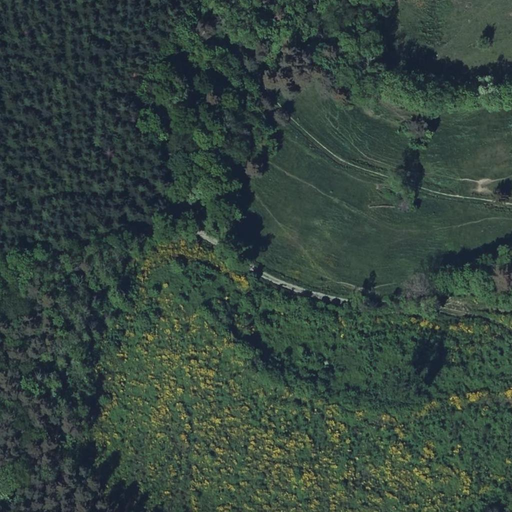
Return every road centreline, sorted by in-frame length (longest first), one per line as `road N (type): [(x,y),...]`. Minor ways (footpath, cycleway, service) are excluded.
road 1 (track): [(511,258),(372,305),(270,282),(195,233),(173,228),(0,278)]
road 2 (track): [(511,205),(392,178),(333,154),(278,103),(206,0)]
